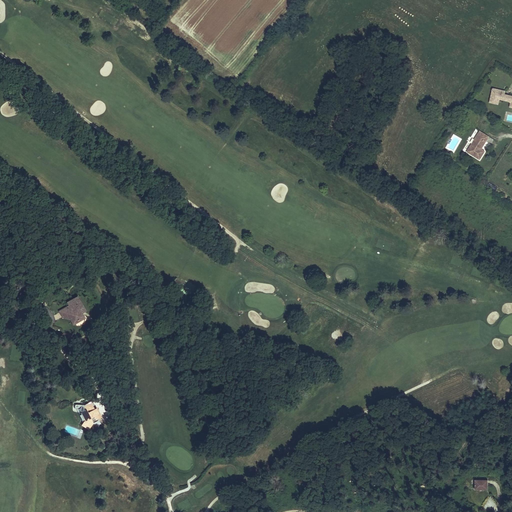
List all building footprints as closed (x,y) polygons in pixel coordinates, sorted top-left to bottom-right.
[(504,95),(505,91),(492,89),(490,103),(498,104),(498,100),(500,99),(503,100),(503,99),(506,100),(509,101),(510,102),(510,107),(511,106),(511,95),(507,95),(507,96),(504,95)] [(93,102),(92,114),(103,114),(104,102),(93,102)] [(468,152),(480,160),(486,152),(482,149),(490,138),(481,132),(468,152)] [(367,143),(363,140),(355,153),(359,156),(367,143)] [(71,319),(73,323),(82,319),(78,309),(83,307),(78,298),(69,302),(70,306),(67,307),(70,313),(69,314),(71,319)] [(70,313),(67,307),(60,311),(62,316),(71,319),(69,314),(70,313)] [(87,399),(77,404),(87,418),(89,417),(89,416),(91,415),(92,416),(95,415),(87,399)] [(87,418),(77,404),(75,402),(68,403),(68,408),(73,408),(78,420),(75,423),(81,427),(86,422),(84,419),(87,418)] [(485,490),(485,480),(473,480),(472,490),(485,490)]
